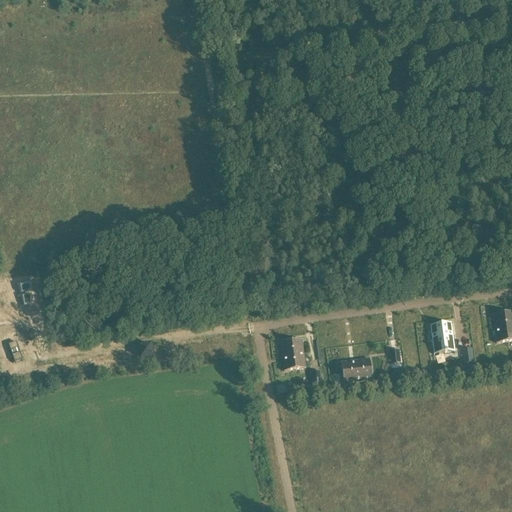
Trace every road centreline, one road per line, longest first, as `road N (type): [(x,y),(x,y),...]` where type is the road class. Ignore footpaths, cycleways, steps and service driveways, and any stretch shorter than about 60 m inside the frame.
road 1 (residential): [(290,511),(257,328),(511,292)]
road 2 (track): [(257,328),(194,0)]
road 3 (track): [(257,328),(48,355),(18,332),(0,340)]
